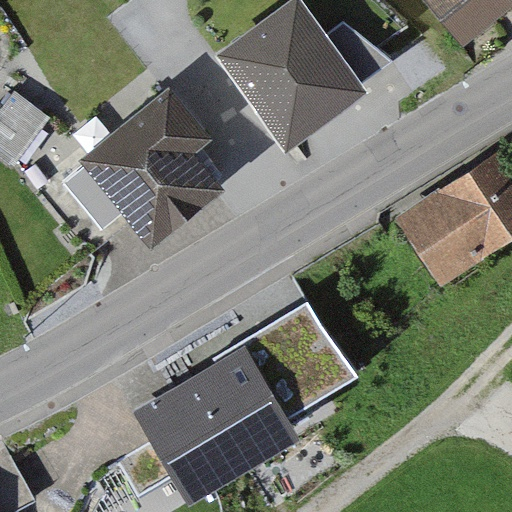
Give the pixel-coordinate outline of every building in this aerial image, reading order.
[(511,0),(422,0),(463,52),(511,14),(511,13),(511,0)] [(363,109),(292,9),(254,35),(280,73),(251,94),(295,156),(363,109)] [(76,127),(24,90),(0,123),(0,161),(34,185),(76,127)] [(227,150),(180,91),(91,161),(156,243),(226,187),(209,165),(227,150)] [(511,160),(406,220),(443,286),(511,247),(511,160)] [(364,393),(313,306),(127,413),(184,511),(204,511),(301,456),(290,436),(364,393)]
